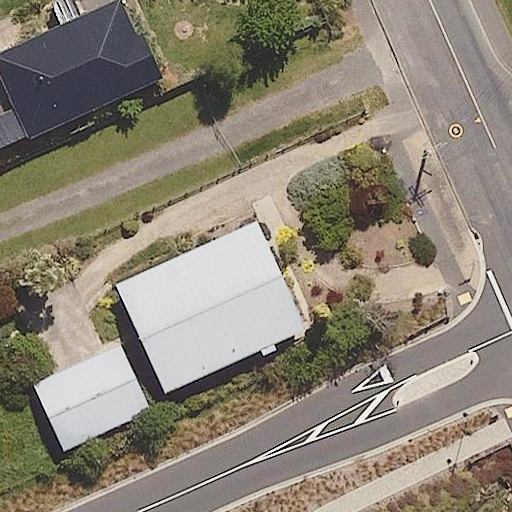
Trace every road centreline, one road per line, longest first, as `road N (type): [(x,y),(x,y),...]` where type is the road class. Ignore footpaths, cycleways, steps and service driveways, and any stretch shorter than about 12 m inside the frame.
road 1 (residential): [(139,511),(511,346)]
road 2 (residential): [(430,0),(506,172)]
